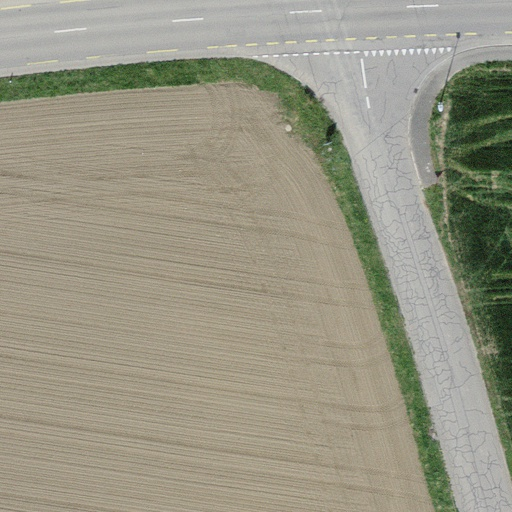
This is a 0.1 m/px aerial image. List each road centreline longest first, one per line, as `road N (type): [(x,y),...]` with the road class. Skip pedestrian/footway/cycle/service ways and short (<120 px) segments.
road 1 (residential): [(480,511),(366,102),(321,6)]
road 2 (secondary): [(0,39),(321,6)]
road 3 (secondary): [(321,6),(511,3)]
